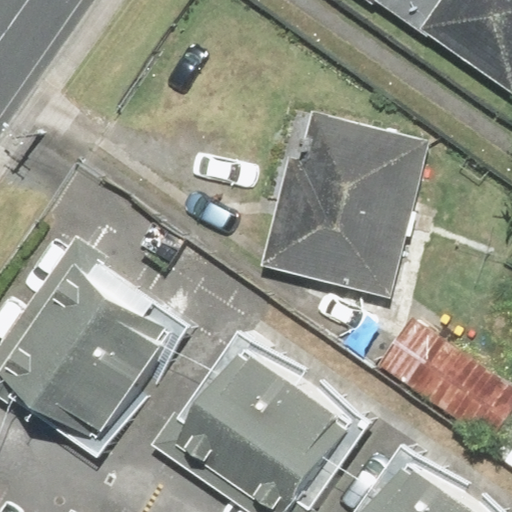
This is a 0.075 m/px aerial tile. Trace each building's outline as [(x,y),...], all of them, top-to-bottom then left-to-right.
[(511,0),(395,0),(511,84),(511,0)] [(430,172),(442,110),(312,85),(278,258),(408,283),(418,233),(446,239),(459,178),(430,172)] [(470,253),(438,243),(421,294),(453,305),(470,253)] [(205,315),(106,247),(16,378),(115,446),(205,315)] [(411,323),(348,276),(319,315),(511,458),(511,371),(424,305),(411,323)] [(261,334),(196,430),(305,505),(371,409),(261,334)] [(511,511),(511,509),(416,450),(377,511),(511,511)] [(121,511),(98,499),(90,511),(121,511)]
